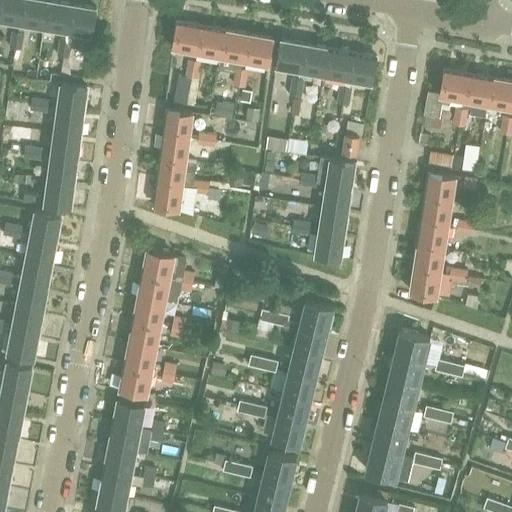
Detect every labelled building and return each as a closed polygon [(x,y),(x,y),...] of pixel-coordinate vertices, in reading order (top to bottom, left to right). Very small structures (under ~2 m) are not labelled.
[(0,0),(0,16),(20,20),(22,0),(0,0)] [(22,0),(20,20),(43,24),(47,0),(22,0)] [(61,0),(47,0),(43,24),(67,28),(72,2),(61,0)] [(72,2),(67,28),(91,32),(96,6),(72,2)] [(172,45),(196,49),(201,23),(177,19),(172,45)] [(201,23),(196,49),(220,54),(225,27),(201,23)] [(225,27),(220,54),(244,58),(249,32),(225,27)] [(25,31),(18,30),(15,47),(13,64),(23,65),(26,48),(22,48),(25,31)] [(249,32),(244,58),(268,63),(273,36),(249,32)] [(64,55),(67,38),(61,37),(58,54),(64,55)] [(73,39),(67,38),(64,55),(70,56),(73,39)] [(305,42),(281,38),(276,64),(300,68),(305,42)] [(305,42),(300,68),(298,77),(305,78),(312,79),(314,71),(324,73),(328,46),(305,42)] [(328,46),(324,73),(344,76),(342,85),(346,85),(352,51),(328,46)] [(352,51),(346,85),(351,86),(352,78),(371,81),(376,55),(352,51)] [(192,75),(195,58),(189,57),(186,74),(192,75)] [(201,59),(195,58),(192,75),(198,76),(201,59)] [(234,83),(240,84),(243,67),(237,66),(234,83)] [(249,68),(243,67),(240,84),(246,85),(249,68)] [(444,67),(439,91),(428,89),(424,112),(440,115),(443,101),(450,102),(451,95),(463,97),(468,71),(444,67)] [(468,71),(463,97),(487,101),(492,76),(468,71)] [(304,86),(305,78),(298,77),(293,76),(291,84),(304,86)] [(511,79),(492,76),(487,101),(511,106),(511,99),(511,79)] [(60,81),(57,105),(83,109),(87,85),(60,81)] [(302,95),(304,86),(291,84),(290,93),(302,95)] [(337,102),(343,103),(346,85),(342,85),(340,84),(337,102)] [(346,85),(343,103),(349,104),(352,86),(351,86),(346,85)] [(250,100),(251,89),(242,88),(241,99),(250,100)] [(301,98),(295,97),(292,112),(299,113),(301,98)] [(235,103),(218,100),(216,112),(233,115),(235,103)] [(57,105),(53,129),(80,133),(83,109),(57,105)] [(460,123),(463,106),(457,105),(454,122),(460,123)] [(167,106),(164,131),(188,134),(192,110),(167,106)] [(248,106),(246,118),(258,119),(259,108),(248,106)] [(469,107),(463,106),(460,123),(466,125),(469,107)] [(507,131),(510,114),(504,113),(501,130),(507,131)] [(53,129),(50,153),(77,157),(80,133),(53,129)] [(199,135),(217,138),(218,132),(200,129),(199,135)] [(164,131),(161,155),(185,158),(188,134),(164,131)] [(345,131),(342,150),(356,152),(359,133),(345,131)] [(199,135),(198,142),(216,144),(217,138),(199,135)] [(465,142),(464,155),(462,167),(476,169),(479,145),(465,142)] [(27,143),(26,150),(43,152),(44,146),(27,143)] [(452,164),(454,152),(431,148),(429,160),(452,164)] [(42,158),(43,152),(26,150),(25,156),(42,158)] [(50,153),(47,177),(73,181),(77,157),(50,153)] [(185,158),(161,155),(157,179),(182,183),(192,184),(210,186),(211,180),(193,177),(195,160),(185,158)] [(318,179),(327,180),(351,184),(355,161),(322,156),(319,173),(301,170),(301,176),(318,179)] [(264,168),(273,170),(275,160),(266,159),(264,168)] [(236,168),(234,182),(253,184),(255,171),(236,168)] [(429,170),(426,194),(452,198),(455,174),(429,170)] [(268,172),(267,186),(289,187),(289,172),(268,172)] [(476,186),(478,177),(465,175),(464,184),(476,186)] [(318,179),(301,176),(300,182),(317,185),(318,179)] [(70,205),(73,181),(47,177),(44,196),(44,201),(70,205)] [(182,183),(157,179),(154,203),(178,207),(182,183)] [(327,180),(323,204),(348,209),(351,184),(327,180)] [(192,184),(192,190),(209,192),(210,186),(192,184)] [(209,192),(209,197),(219,199),(221,188),(210,186),(209,192)] [(36,201),(37,191),(25,190),(23,199),(36,201)] [(426,194),(422,218),(448,222),(452,198),(426,194)] [(323,204),(319,229),(344,233),(348,209),(323,204)] [(32,220),(30,231),(56,237),(61,213),(29,207),(27,219),(32,220)] [(476,220),(455,217),(454,223),(457,224),(475,226),(476,220)] [(294,218),(294,224),(311,227),(312,220),(294,218)] [(422,218),(418,242),(444,246),(448,222),(422,218)] [(255,219),(251,231),(266,236),(270,225),(255,219)] [(8,221),(7,227),(22,231),(23,229),(24,225),(8,221)] [(311,227),(294,224),(293,230),(310,233),(311,227)] [(7,227),(5,232),(21,236),(17,254),(25,256),(52,261),(56,237),(30,231),(23,229),(22,231),(7,227)] [(344,233),(319,229),(316,253),(340,257),(344,233)] [(418,242),(414,266),(440,270),(444,246),(418,242)] [(147,247),(143,270),(169,275),(174,252),(147,247)] [(25,256),(20,280),(47,285),(52,261),(25,256)] [(449,265),(448,270),(468,274),(469,269),(449,265)] [(440,270),(414,266),(411,290),(437,294),(440,270)] [(0,268),(0,274),(13,277),(14,271),(0,268)] [(185,269),(183,278),(194,280),(196,271),(185,269)] [(143,270),(138,293),(165,299),(169,275),(143,270)] [(467,280),(468,274),(448,270),(447,276),(467,280)] [(0,280),(12,282),(13,277),(0,274),(0,280)] [(468,274),(467,280),(481,282),(482,277),(468,274)] [(194,280),(183,278),(181,289),(192,291),(194,280)] [(20,280),(15,304),(42,308),(47,285),(20,280)] [(306,299),(300,322),(328,329),(333,306),(328,304),(330,291),(309,286),(306,299)] [(234,289),(231,300),(256,307),(259,296),(234,289)] [(138,293),(134,317),(160,322),(165,299),(138,293)] [(15,304),(11,327),(38,332),(42,308),(15,304)] [(261,317),(274,320),(277,310),(263,306),(261,317)] [(277,310),(274,320),(285,323),(288,323),(289,319),(290,313),(277,310)] [(175,314),(173,324),(185,327),(187,316),(175,314)] [(240,319),(228,316),(226,327),(237,330),(240,319)] [(134,317),(129,340),(155,345),(160,322),(134,317)] [(328,329),(300,322),(289,319),(288,323),(285,323),(284,327),(298,330),(294,345),(322,352),(328,329)] [(185,327),(173,324),(171,334),(183,336),(185,327)] [(38,332),(11,327),(6,351),(33,356),(38,332)] [(399,329),(393,352),(424,360),(430,336),(399,329)] [(129,340),(125,364),(151,369),(155,345),(129,340)] [(294,345),(289,368),(316,375),(322,352),(294,345)] [(252,352),(251,359),(277,365),(278,359),(252,352)] [(393,352),(388,375),(419,383),(424,360),(393,352)] [(438,357),(437,363),(465,369),(466,363),(438,357)] [(3,383),(3,384),(27,388),(32,364),(8,359),(3,383)] [(227,362),(213,359),(210,371),(224,374),(227,362)] [(251,359),(250,363),(276,369),(277,365),(251,359)] [(165,360),(163,371),(176,374),(178,362),(165,360)] [(465,369),(437,363),(436,367),(463,374),(465,369)] [(151,369),(125,364),(120,387),(146,392),(151,369)] [(289,368),(283,391),(311,398),(316,375),(289,368)] [(163,371),(162,379),(175,381),(176,374),(163,371)] [(388,375),(382,399),(413,406),(419,383),(388,375)] [(0,381),(0,407),(22,412),(27,388),(3,384),(3,383),(0,381)] [(283,391),(277,414),(305,421),(311,398),(283,391)] [(117,398),(113,421),(139,426),(144,403),(117,398)] [(241,399),(240,405),(266,411),(268,405),(241,399)] [(382,399),(376,422),(407,430),(413,406),(382,399)] [(427,403),(426,409),(454,416),(456,410),(427,403)] [(240,405),(239,409),(266,415),(266,411),(240,405)] [(0,407),(0,432),(18,436),(22,412),(0,407)] [(454,416),(426,409),(425,414),(453,421),(454,416)] [(305,421),(277,414),(272,437),(299,444),(305,421)] [(155,418),(153,429),(165,431),(167,421),(155,418)] [(113,421),(108,444),(135,449),(139,426),(113,421)] [(376,422),(371,446),(402,453),(407,430),(376,422)] [(153,429),(151,438),(163,440),(165,431),(153,429)] [(0,432),(0,456),(13,459),(18,436),(0,432)] [(503,452),(506,445),(506,444),(507,441),(492,436),(488,446),(503,452)] [(108,444),(104,467),(130,472),(135,449),(108,444)] [(402,453),(371,446),(365,469),(396,476),(402,453)] [(441,463),(442,456),(416,449),(414,456),(441,463)] [(269,450),(263,473),(291,480),(297,456),(269,450)] [(0,481),(8,483),(13,459),(0,456),(0,481)] [(413,460),(440,467),(441,463),(414,456),(413,460)] [(227,457),(226,464),(252,470),(254,463),(227,457)] [(226,464),(225,468),(251,475),(252,470),(226,464)] [(146,465),(144,475),(156,477),(158,467),(146,465)] [(104,467),(99,491),(126,496),(129,481),(167,489),(169,480),(156,477),(144,475),(130,472),(104,467)] [(263,473),(257,496),(286,503),(291,480),(263,473)] [(441,490),(445,477),(439,475),(435,488),(441,490)] [(8,483),(0,481),(0,505),(4,507),(8,483)] [(497,510),(501,499),(489,495),(490,492),(474,486),(471,494),(486,500),(486,501),(484,506),(497,510)] [(99,491),(95,511),(122,511),(126,496),(99,491)] [(359,492),(354,511),(383,511),(387,499),(359,492)] [(257,496),(253,511),(283,511),(286,503),(257,496)] [(511,511),(511,510),(511,503),(501,499),(497,510),(501,511),(511,511)] [(425,511),(427,507),(400,501),(397,511),(425,511)] [(216,503),(214,510),(223,511),(241,511),(242,509),(216,503)]
